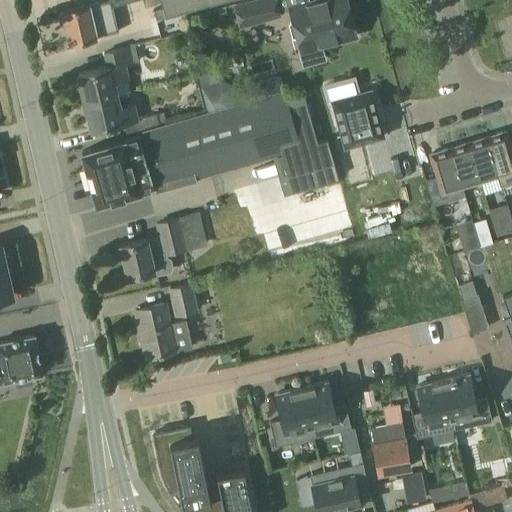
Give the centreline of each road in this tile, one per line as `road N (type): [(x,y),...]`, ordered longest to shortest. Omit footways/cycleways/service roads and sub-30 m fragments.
road 1 (residential): [(97,405),(463,328)]
road 2 (tertiary): [(88,362),(2,0)]
